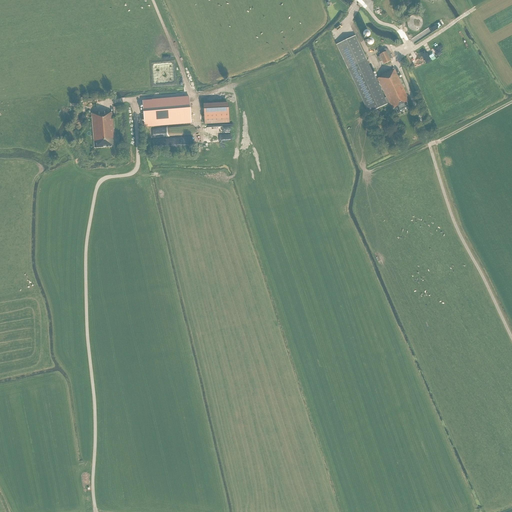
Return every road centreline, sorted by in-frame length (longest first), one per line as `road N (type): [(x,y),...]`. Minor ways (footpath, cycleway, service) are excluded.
road 1 (unclassified): [(95,511),(85,251),(97,186),(137,166),(134,103)]
road 2 (unclassified): [(511,332),(459,227),(432,141)]
